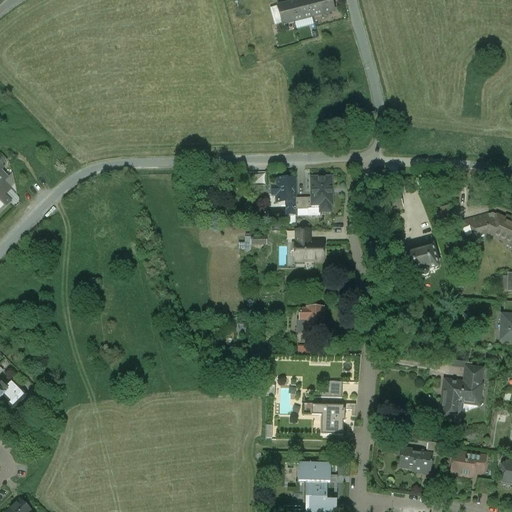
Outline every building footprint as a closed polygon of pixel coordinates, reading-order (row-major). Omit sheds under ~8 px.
[(293,4),(278,8),(282,26),(333,13),(329,0),(308,0),(304,1),(293,4)] [(263,184),(263,174),(252,175),(252,185),(263,184)] [(308,197),(309,206),(316,206),(316,211),(331,211),(330,205),(332,205),(331,176),(308,177),(308,197)] [(294,180),(277,180),(277,188),(274,188),(274,195),(277,195),(277,202),(281,202),(285,202),(285,207),(286,215),(288,215),(289,216),(292,216),(292,215),(294,215),(294,216),(295,216),(295,209),(294,198),(294,180)] [(2,183),(0,184),(0,213),(10,203),(4,197),(10,190),(3,183),(2,183)] [(400,195),(386,199),(389,211),(403,208),(400,195)] [(308,197),(294,198),(295,209),(309,208),(309,206),(308,197)] [(441,213),(436,215),(439,226),(451,222),(447,211),(441,213)] [(489,215),(461,223),(465,238),(487,232),(489,233),(488,234),(511,245),(511,219),(507,217),(505,220),(497,216),(496,217),(492,215),(489,216),(489,215)] [(451,222),(439,226),(441,232),(452,228),(451,222)] [(309,232),(296,232),(296,243),(309,244),(309,232)] [(265,246),(265,235),(244,235),(244,244),(238,244),(238,246),(265,246)] [(296,243),(294,244),(295,244),(295,261),(294,261),(323,261),(323,244),(309,244),(296,243)] [(432,245),(402,253),(409,276),(421,272),(420,275),(422,278),(425,278),(428,277),(428,276),(429,275),(427,271),(438,268),(436,259),(438,258),(437,256),(435,256),(432,245)] [(511,303),(504,303),(503,317),(511,317),(511,303)] [(324,309),(308,309),(308,311),(300,311),(300,320),(308,321),(308,334),(324,334),(324,309)] [(511,317),(503,317),(502,317),(501,332),(506,332),(506,342),(511,342),(511,317)] [(463,384),(445,381),(439,420),(459,423),(460,415),(462,401),(479,404),(481,386),(479,386),(481,371),(465,368),(463,384)] [(11,380),(4,387),(8,391),(5,394),(2,397),(8,403),(6,404),(12,410),(27,396),(11,380)] [(340,383),(327,384),(327,398),(341,399),(340,383)] [(327,398),(321,398),(320,405),(320,407),(342,407),(342,399),(327,398)] [(320,405),(302,405),(301,416),(319,416),(320,407),(320,405)] [(320,407),(319,416),(319,436),(342,437),(343,407),(342,407),(320,407)] [(7,416),(0,422),(0,424),(3,428),(11,420),(7,416)] [(440,445),(428,443),(426,455),(432,456),(432,457),(438,457),(440,445)] [(420,452),(401,449),(399,468),(412,470),(412,472),(422,473),(422,469),(431,470),(432,457),(432,456),(426,455),(419,454),(420,452)] [(486,457),(457,453),(456,465),(459,465),(457,474),(459,476),(471,478),(473,476),(474,471),(478,472),(479,474),(482,474),(483,473),(486,457)] [(330,464),(298,464),(298,466),(298,483),(303,483),(303,504),(305,504),(314,504),(314,501),(326,501),(327,484),(330,484),(330,464)] [(511,465),(504,464),(501,466),(501,470),(503,473),(504,473),(503,482),(511,483),(511,485),(511,484),(511,465)] [(492,482),(479,480),(477,494),(490,496),(492,482)] [(31,511),(21,501),(9,511),(31,511)] [(326,501),(314,501),(314,504),(305,504),(305,511),(336,511),(336,501),(326,501)]
